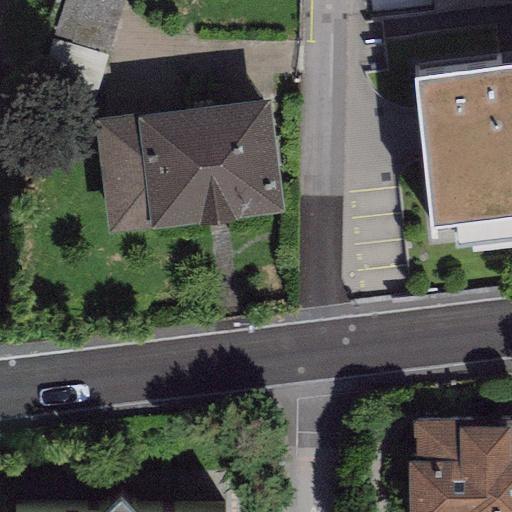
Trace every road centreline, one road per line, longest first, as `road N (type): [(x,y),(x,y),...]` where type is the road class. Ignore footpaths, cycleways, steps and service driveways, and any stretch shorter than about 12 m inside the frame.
road 1 (residential): [(329,0),(307,358)]
road 2 (residential): [(307,358),(0,394)]
road 3 (residential): [(511,330),(307,358)]
road 4 (residential): [(307,358),(294,511)]
